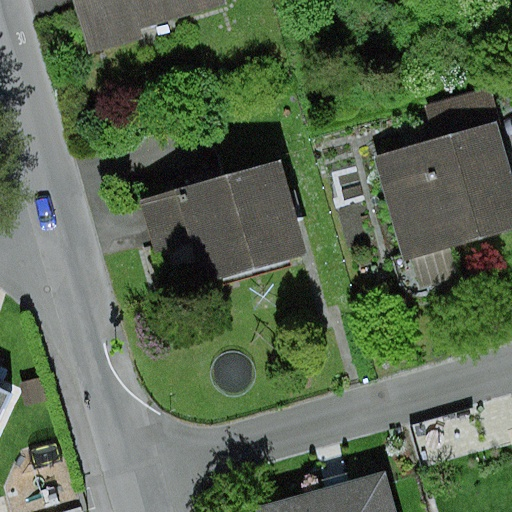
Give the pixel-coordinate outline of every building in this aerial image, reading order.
[(222,0),(74,0),(90,56),(145,40),(141,27),(223,4),(222,0)] [(425,106),(436,143),(496,127),(504,125),(494,87),(425,106)] [(436,143),(376,160),(404,262),(511,232),(511,187),(496,127),(436,143)] [(284,159),(137,199),(149,243),(196,230),(210,283),(310,256),(284,159)] [(41,379),(21,383),(25,405),(45,401),(41,379)] [(397,511),(386,472),(248,510),(248,511),(397,511)]
